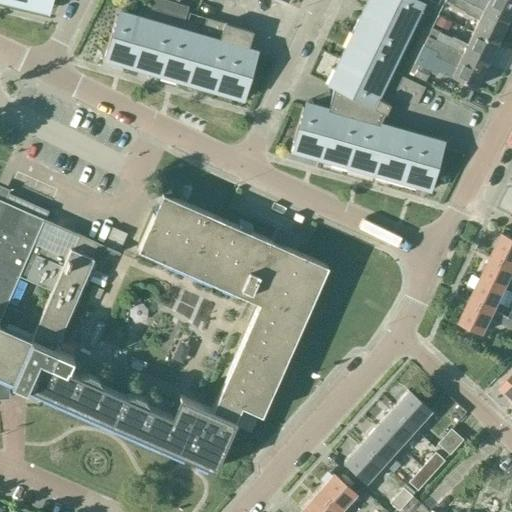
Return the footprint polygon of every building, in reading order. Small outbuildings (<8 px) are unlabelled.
[(0,0),(35,9),(37,2),(49,5),(50,0),(0,0)] [(366,0),(363,6),(410,29),(419,11),(413,9),(417,0),(366,0)] [(478,18),(472,31),(495,43),(506,21),(462,0),(443,0),(443,1),(478,18)] [(511,0),(462,0),(506,21),(511,6),(511,0)] [(351,32),(397,55),(410,29),(363,6),(351,32)] [(200,32),(146,16),(118,8),(102,60),(242,101),(255,57),(257,51),(247,48),(252,32),(205,18),(200,32)] [(428,32),(426,36),(485,64),(495,43),(472,31),(468,40),(453,33),(452,34),(440,28),(436,36),(428,32)] [(384,81),(397,55),(351,32),(338,58),(384,81)] [(485,64),(426,36),(424,41),(444,50),(442,55),(457,62),(451,75),(474,86),(485,64)] [(332,88),(331,93),(385,109),(389,104),(376,97),(384,81),(338,58),(325,85),(332,88)] [(431,68),(419,62),(413,75),(425,81),(431,68)] [(424,86),(400,77),(392,96),(416,106),(424,86)] [(385,109),(331,93),(327,108),(313,104),(311,110),(301,107),(289,152),(429,191),(442,147),(432,144),(434,138),(379,123),(382,112),(383,113),(385,109)] [(40,221),(42,221),(42,220),(0,200),(0,374),(10,379),(9,382),(26,389),(28,387),(42,392),(215,467),(237,417),(232,415),(238,401),(261,412),(326,266),(297,253),(161,192),(136,249),(256,304),(209,410),(178,396),(168,416),(49,365),(55,351),(52,349),(91,258),(89,257),(95,243),(78,235),(71,250),(68,248),(63,258),(30,243),(40,221)] [(511,264),(511,236),(503,233),(492,255),(511,264)] [(482,276),(506,288),(511,275),(511,264),(492,255),(482,276)] [(472,298),(495,309),(506,288),(482,276),(472,298)] [(495,309),(472,298),(461,320),(485,332),(491,319),(511,329),(511,318),(508,317),(495,310),(495,309)] [(511,396),(511,376),(502,387),(511,396)] [(391,407),(413,427),(429,409),(407,389),(391,407)] [(397,445),(413,427),(391,407),(375,425),(397,445)] [(381,463),(397,445),(375,425),(359,443),(381,463)] [(448,454),(462,439),(450,428),(437,443),(448,454)] [(380,464),(381,463),(359,443),(343,461),(365,481),(374,470),(379,475),(385,468),(380,464)] [(416,489),(443,460),(434,452),(408,481),(416,489)] [(339,511),(338,511),(346,511),(348,509),(344,505),(355,493),(332,472),(316,491),(339,511)] [(398,511),(411,496),(402,488),(389,503),(398,511)] [(303,511),(338,511),(339,511),(316,491),(299,508),(303,511)]
